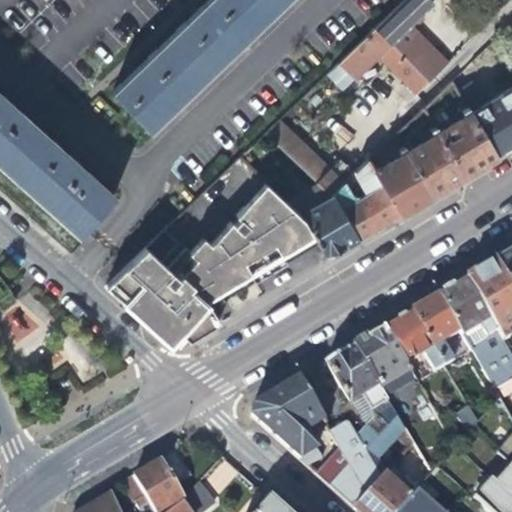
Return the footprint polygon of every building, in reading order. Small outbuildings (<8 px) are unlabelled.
[(209,0),(113,93),(148,130),(177,102),(236,49),(285,0),(209,0)] [(402,0),(374,26),(426,80),(428,81),(446,64),(410,25),(417,18),(433,3),(429,0),(402,0)] [(415,91),(426,80),(374,26),(326,73),(343,90),(380,54),(415,91)] [(450,82),(469,114),(495,156),(511,145),(511,87),(481,106),(461,71),(450,82)] [(0,95),(0,165),(79,236),(113,197),(79,167),(31,123),(0,95)] [(469,114),(437,133),(463,176),(481,165),(495,156),(469,114)] [(263,133),(318,184),(331,197),(342,187),(354,175),(336,159),(328,168),(277,120),(263,133)] [(437,133),(406,152),(432,194),(447,185),(463,176),(437,133)] [(406,152),(373,172),(399,214),(415,204),(432,194),(406,152)] [(349,198),(342,187),(331,197),(356,240),(379,226),(399,214),(373,172),(367,162),(354,175),(366,196),(358,202),(349,198)] [(304,219),(287,203),(263,181),(241,205),(251,204),(268,224),(283,249),(312,232),(304,219)] [(318,184),(287,203),(304,219),(312,232),(326,258),(342,248),(356,240),(331,197),(318,184)] [(142,310),(137,316),(168,344),(178,334),(187,342),(219,323),(204,297),(248,270),(243,261),(255,254),(261,263),(283,249),(268,224),(251,204),(241,205),(235,212),(241,219),(200,259),(197,255),(190,248),(167,270),(145,247),(110,281),(142,310)] [(241,219),(235,212),(197,255),(200,259),(241,219)] [(511,250),(510,252),(493,262),(511,293),(511,250)] [(243,261),(248,270),(255,267),(261,263),(255,254),(243,261)] [(511,293),(493,262),(480,269),(467,277),(508,347),(511,344),(511,293)] [(462,332),(493,386),(511,374),(511,353),(508,347),(467,277),(452,286),(439,294),(462,332)] [(0,310),(14,301),(0,280),(0,310)] [(104,286),(137,316),(142,310),(110,281),(104,286)] [(443,343),(462,332),(439,294),(425,302),(412,310),(443,362),(451,357),(443,343)] [(0,316),(0,320),(12,342),(35,329),(21,304),(0,316)] [(433,368),(443,362),(412,310),(397,319),(383,327),(406,364),(425,353),(433,368)] [(413,376),(406,364),(383,327),(370,335),(353,345),(383,393),(413,376)] [(353,400),(359,397),(365,393),(370,401),(378,395),(380,399),(385,397),(383,393),(353,345),(341,352),(325,361),(350,402),(353,400)] [(250,413),(305,463),(320,454),(306,427),(322,417),(298,377),(278,389),(252,405),(250,413)] [(398,417),(385,397),(380,399),(378,395),(370,401),(365,393),(359,397),(378,428),(398,417)] [(404,427),(398,417),(378,428),(359,397),(353,400),(367,424),(357,437),(372,460),(404,427)] [(306,427),(320,454),(337,443),(330,431),(322,417),(306,427)] [(509,462),(511,464),(511,421),(491,445),(509,462)] [(347,461),(327,482),(351,504),(378,475),(380,473),(372,460),(357,437),(347,422),(330,431),(337,443),(347,461)] [(347,461),(337,443),(320,454),(305,463),(327,482),(347,461)] [(173,451),(159,459),(174,483),(187,475),(173,451)] [(174,483),(159,459),(150,464),(133,475),(120,482),(126,492),(128,491),(141,511),(154,511),(154,510),(180,494),(174,483)] [(493,479),(511,496),(511,464),(509,462),(493,479)] [(382,470),(380,473),(378,475),(390,486),(366,511),(389,511),(415,484),(402,473),(395,481),(382,470)] [(366,511),(390,486),(378,475),(351,504),(359,511),(366,511)] [(491,511),(511,511),(511,496),(493,479),(490,476),(472,494),(491,511)] [(181,497),(154,511),(199,511),(211,502),(204,493),(195,482),(181,497)] [(446,511),(415,484),(389,511),(446,511)] [(118,511),(109,493),(90,505),(79,511),(118,511)] [(279,511),(265,499),(252,511),(279,511)]
